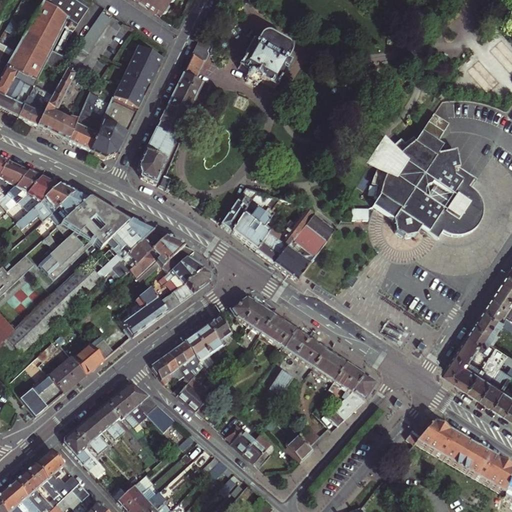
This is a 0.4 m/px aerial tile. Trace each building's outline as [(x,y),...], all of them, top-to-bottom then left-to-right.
[(52,45),(58,48),(84,8),(73,0),(37,0),(40,2),(65,20),(52,45)] [(131,0),(151,14),(161,20),(163,19),(166,15),(166,13),(169,8),(171,7),(174,3),(174,1),(174,0),(131,0)] [(40,2),(36,11),(17,44),(12,53),(0,73),(0,111),(15,119),(31,88),(43,63),(50,49),(52,45),(65,20),(40,2)] [(3,36),(17,44),(36,11),(21,3),(3,36)] [(105,28),(109,21),(113,15),(102,8),(98,14),(94,20),(90,27),(86,34),(77,49),(88,56),(97,41),(101,34),(105,28)] [(258,37),(254,46),(251,44),(237,70),(246,76),(245,77),(244,78),(244,81),(257,88),(259,83),(274,91),(288,65),(286,64),(292,54),(292,51),(291,49),(290,47),(267,35),(264,35),(261,35),(258,37)] [(171,142),(199,85),(194,82),(206,56),(198,52),(204,40),(200,38),(152,132),(171,142)] [(0,45),(0,73),(12,53),(0,45)] [(157,64),(133,47),(111,98),(111,99),(134,111),(157,64)] [(59,71),(67,58),(50,49),(43,63),(59,71)] [(55,139),(65,143),(73,126),(66,122),(65,123),(48,114),(50,110),(54,109),(74,75),(65,70),(64,73),(50,99),(34,128),(41,132),(55,139)] [(31,88),(15,119),(21,122),(34,128),(50,99),(44,95),(40,103),(39,102),(38,104),(36,109),(32,107),(34,102),(30,100),(36,90),(31,88)] [(134,111),(111,99),(106,109),(129,121),(131,117),(134,111)] [(96,159),(101,161),(111,158),(129,121),(106,109),(98,128),(94,136),(86,154),(96,159)] [(446,125),(431,115),(413,143),(409,141),(404,145),(400,140),(390,149),(380,139),(361,167),(367,169),(374,173),(374,174),(373,176),(371,178),(371,180),(370,182),(369,185),(375,187),(373,198),(377,200),(371,209),(393,222),(393,231),(404,238),(413,236),(418,229),(437,241),(442,233),(447,235),(451,237),(458,237),(461,236),(463,236),(466,234),(468,234),(471,232),(473,230),(475,228),(476,227),(477,225),(479,223),(480,220),(481,215),(482,208),(481,203),(476,194),(470,188),(475,180),(458,169),(455,152),(437,154),(441,146),(435,142),(446,125)] [(94,136),(82,130),(85,122),(77,118),(73,126),(65,143),(74,148),(86,154),(94,136)] [(94,136),(98,128),(85,122),(82,130),(94,136)] [(141,181),(151,185),(171,142),(152,132),(134,168),(136,178),(141,181)] [(0,176),(9,164),(2,161),(0,159),(0,176)] [(12,188),(28,173),(18,168),(9,164),(0,176),(0,185),(2,186),(5,182),(12,188)] [(0,204),(7,212),(17,204),(43,180),(39,178),(28,173),(12,188),(19,191),(12,200),(5,194),(0,198),(0,204)] [(17,204),(27,216),(40,204),(59,188),(51,184),(43,180),(17,204)] [(36,217),(43,225),(52,217),(76,196),(68,192),(59,188),(40,204),(27,216),(16,226),(21,231),(36,217)] [(241,189),(218,225),(223,229),(227,233),(243,208),(248,200),(253,193),(241,189)] [(269,198),(253,193),(248,200),(256,205),(261,209),(264,205),(269,198)] [(52,217),(59,228),(88,202),(80,198),(76,196),(52,217)] [(264,205),(270,208),(275,201),(269,198),(264,205)] [(251,213),(254,208),(256,205),(248,200),(243,208),(251,213)] [(291,220),(300,209),(275,201),(270,208),(268,211),(266,213),(269,215),(271,213),(291,220)] [(108,245),(132,223),(119,217),(99,207),(88,202),(59,228),(69,240),(39,266),(53,282),(97,244),(102,250),(108,245)] [(239,242),(247,249),(258,232),(269,215),(266,213),(268,211),(264,208),(261,212),(254,208),(251,213),(243,208),(227,233),(239,242)] [(264,235),(252,253),(261,260),(270,266),(293,236),(309,215),(300,209),(291,220),(279,237),(268,229),(264,235)] [(330,231),(309,215),(293,236),(315,253),(330,231)] [(139,226),(132,223),(108,245),(112,250),(116,247),(139,226)] [(139,226),(116,247),(112,250),(118,256),(97,275),(102,281),(108,276),(113,272),(137,249),(154,233),(139,226)] [(264,235),(258,232),(247,249),(252,253),(264,235)] [(154,233),(137,249),(113,272),(119,278),(115,282),(109,287),(112,290),(121,282),(130,274),(167,240),(159,236),(154,233)] [(293,236),(270,266),(277,271),(284,276),(298,257),(306,257),(309,254),(312,256),(315,253),(293,236)] [(160,269),(161,270),(165,266),(171,260),(177,268),(185,261),(195,253),(182,247),(167,240),(130,274),(133,278),(129,283),(132,286),(137,282),(156,265),(160,269)] [(306,257),(298,257),(284,276),(288,279),(293,283),(300,274),(312,256),(309,254),(306,257)] [(0,297),(34,268),(25,259),(10,273),(0,262),(0,297)] [(177,268),(171,260),(165,266),(171,273),(177,268)] [(208,281),(208,277),(192,266),(185,261),(177,268),(171,273),(164,279),(168,284),(175,278),(182,287),(159,304),(166,313),(176,307),(208,284),(208,281)] [(0,372),(1,374),(102,281),(97,275),(87,264),(15,330),(0,343),(0,372)] [(160,269),(156,265),(137,282),(140,286),(160,269)] [(501,277),(492,291),(509,302),(511,296),(511,270),(507,267),(501,277)] [(113,272),(108,276),(115,282),(119,278),(113,272)] [(166,313),(159,304),(149,291),(136,301),(153,323),(166,313)] [(511,309),(511,304),(509,302),(492,291),(488,297),(483,304),(506,319),(511,309)] [(119,307),(108,294),(102,299),(112,312),(119,307)] [(228,311),(234,317),(246,326),(259,307),(251,302),(246,298),(228,311)] [(153,323),(136,301),(116,317),(128,333),(132,338),(153,323)] [(511,322),(506,319),(483,304),(479,310),(476,314),(467,328),(490,343),(501,326),(511,333),(511,322)] [(265,311),(259,307),(246,326),(259,334),(271,315),(265,311)] [(0,343),(15,330),(0,313),(0,343)] [(221,339),(234,330),(222,314),(217,318),(210,323),(221,339)] [(281,349),(294,330),(287,326),(276,319),(271,315),(259,334),(281,349)] [(204,327),(198,331),(209,347),(212,351),(224,343),(221,339),(210,323),(204,327)] [(493,345),(490,343),(467,328),(440,370),(443,373),(447,376),(452,379),(463,361),(465,363),(467,360),(466,358),(467,356),(473,348),(485,356),(488,352),(493,345)] [(309,341),(294,330),(281,349),(311,368),(323,350),(318,346),(309,341)] [(209,347),(198,331),(193,335),(187,338),(198,352),(199,354),(209,347)] [(199,354),(198,352),(187,338),(183,341),(179,344),(189,358),(194,366),(204,359),(203,358),(199,354)] [(189,358),(179,344),(174,347),(171,350),(185,372),(187,375),(190,380),(195,374),(198,371),(194,366),(189,358)] [(505,353),(493,345),(488,352),(501,360),(505,353)] [(102,362),(90,346),(83,353),(95,368),(98,365),(102,362)] [(185,372),(171,350),(168,352),(163,355),(178,377),(185,372)] [(335,357),(323,350),(311,368),(332,382),(344,364),(335,357)] [(90,372),(95,368),(83,353),(73,361),(85,376),(90,372)] [(511,367),(511,357),(505,353),(501,360),(511,367)] [(178,377),(163,355),(159,358),(155,361),(162,371),(164,375),(170,383),(178,377)] [(73,361),(72,359),(61,369),(34,392),(47,408),(70,389),(77,383),(85,376),(73,361)] [(465,363),(463,361),(452,379),(462,386),(465,388),(478,367),(467,360),(465,363)] [(215,371),(206,362),(203,365),(212,374),(215,371)] [(352,391),(362,376),(354,370),(344,364),(332,382),(332,383),(349,394),(352,391)] [(492,374),(479,365),(478,367),(465,388),(473,393),(477,396),(492,374)] [(284,392),(296,374),(284,366),(270,388),(273,390),(275,387),(284,392)] [(496,367),(492,374),(504,382),(508,376),(496,367)] [(184,387),(179,392),(182,395),(188,401),(199,389),(202,385),(205,383),(195,374),(190,380),(184,387)] [(500,387),(504,382),(492,374),(477,396),(485,401),(489,404),(500,387)] [(190,380),(187,375),(181,382),(184,387),(190,380)] [(364,402),(376,385),(369,380),(362,376),(352,391),(349,394),(334,409),(345,420),(364,402)] [(133,380),(131,380),(126,384),(151,413),(166,429),(178,419),(135,381),(133,380)] [(179,392),(184,387),(181,382),(175,389),(179,392)] [(122,387),(118,391),(140,417),(144,421),(151,413),(126,384),(122,387)] [(202,385),(199,389),(188,401),(193,405),(198,409),(207,398),(208,397),(211,394),(202,385)] [(511,388),(509,393),(500,387),(489,404),(498,410),(501,412),(511,394),(511,388)] [(140,417),(118,391),(114,394),(110,397),(125,415),(129,412),(133,417),(136,420),(140,417)] [(36,418),(47,408),(34,392),(23,402),(36,418)] [(509,417),(511,419),(511,394),(501,412),(509,417)] [(121,417),(125,415),(110,397),(105,401),(102,404),(115,420),(119,425),(121,427),(124,430),(129,426),(121,417)] [(204,415),(214,404),(207,398),(198,409),(204,415)] [(106,427),(115,420),(102,404),(98,408),(92,412),(106,427)] [(0,418),(0,420),(9,424),(13,411),(4,407),(0,418)] [(345,420),(334,409),(328,415),(338,426),(345,420)] [(106,427),(92,412),(89,415),(84,419),(111,450),(115,447),(101,431),(106,427)] [(133,417),(129,412),(125,415),(130,420),(133,417)] [(416,442),(416,441),(435,420),(427,414),(414,429),(409,435),(416,442)] [(111,450),(84,419),(79,424),(75,427),(92,448),(96,444),(105,454),(111,450)] [(445,426),(435,420),(416,441),(507,494),(508,495),(511,478),(511,465),(491,453),(458,433),(445,426)] [(322,435),(310,423),(305,429),(316,440),(322,435)] [(238,425),(228,436),(233,441),(243,429),(238,425)] [(96,455),(98,454),(92,448),(75,427),(70,431),(65,435),(65,438),(89,465),(97,459),(96,458),(98,457),(96,455)] [(257,438),(245,427),(243,429),(233,441),(238,445),(245,451),(257,438)] [(316,440),(305,429),(300,433),(312,445),(314,442),(316,440)] [(274,443),(262,431),(257,438),(245,451),(262,465),(273,453),(268,448),(274,443)] [(186,452),(197,442),(190,434),(179,444),(186,452)] [(307,456),(314,449),(299,434),(288,444),(303,460),(307,456)] [(66,461),(53,446),(44,453),(36,460),(62,487),(66,492),(72,486),(69,482),(60,472),(62,470),(60,466),(66,461)] [(215,463),(221,457),(217,453),(211,459),(215,463)] [(408,466),(413,461),(405,454),(390,472),(397,478),(402,473),(400,470),(406,464),(408,466)] [(57,492),(62,487),(36,460),(30,465),(26,468),(40,483),(45,479),(57,492)] [(40,483),(26,468),(20,473),(15,477),(29,492),(35,488),(47,501),(52,496),(40,483)] [(72,486),(73,485),(81,478),(77,474),(69,482),(72,486)] [(153,481),(146,474),(128,489),(118,498),(121,502),(124,506),(149,485),(153,481)] [(236,481),(231,476),(219,488),(224,494),(236,481)] [(29,492),(15,477),(10,481),(6,485),(20,500),(24,496),(39,511),(44,511),(47,510),(42,505),(29,492)] [(81,478),(73,485),(83,497),(86,494),(91,490),(81,478)] [(31,511),(20,500),(6,485),(0,490),(0,489),(0,499),(9,509),(15,504),(21,511),(31,511)] [(80,499),(83,497),(73,485),(72,486),(66,492),(70,496),(76,503),(80,499)] [(135,511),(149,499),(156,493),(149,485),(124,506),(127,509),(130,511),(135,511)] [(164,500),(167,497),(160,489),(156,493),(149,499),(156,507),(164,500)] [(66,492),(58,499),(62,503),(66,500),(70,496),(66,492)] [(271,511),(277,506),(265,495),(253,507),(258,511),(271,511)] [(51,506),(57,501),(52,496),(47,501),(42,505),(47,510),(51,506)] [(507,511),(511,500),(506,497),(501,511),(507,511)] [(9,509),(0,499),(0,511),(11,511),(10,511),(9,509)] [(59,506),(62,503),(58,499),(57,501),(51,506),(55,510),(59,506)] [(103,511),(107,508),(99,499),(95,502),(91,506),(96,511),(103,511)] [(150,511),(156,507),(149,499),(135,511),(150,511)] [(160,511),(165,511),(171,507),(164,500),(156,507),(160,511)]
